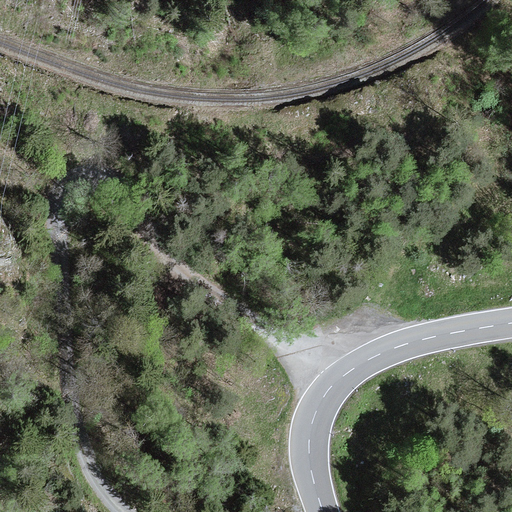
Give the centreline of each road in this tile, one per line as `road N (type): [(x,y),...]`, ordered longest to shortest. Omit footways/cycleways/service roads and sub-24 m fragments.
road 1 (track): [(346,372),(260,327),(160,257),(104,191),(69,176),(53,206),(61,378),(78,461),(115,511)]
road 2 (tertiary): [(511,322),(398,346),(328,389),(309,446),(322,511)]
